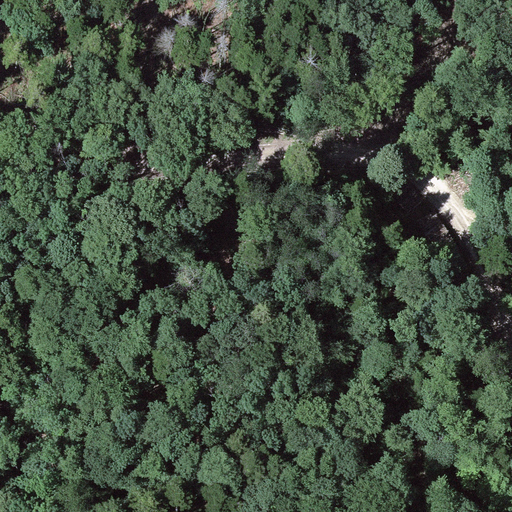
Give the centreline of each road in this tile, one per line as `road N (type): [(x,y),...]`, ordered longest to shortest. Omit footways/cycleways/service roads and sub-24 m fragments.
road 1 (track): [(511,343),(467,220),(429,180),(392,163),(335,152),(206,168),(0,176)]
road 2 (track): [(374,511),(206,168)]
road 3 (track): [(349,155),(431,511)]
road 4 (track): [(0,408),(32,432),(46,476),(46,511)]
